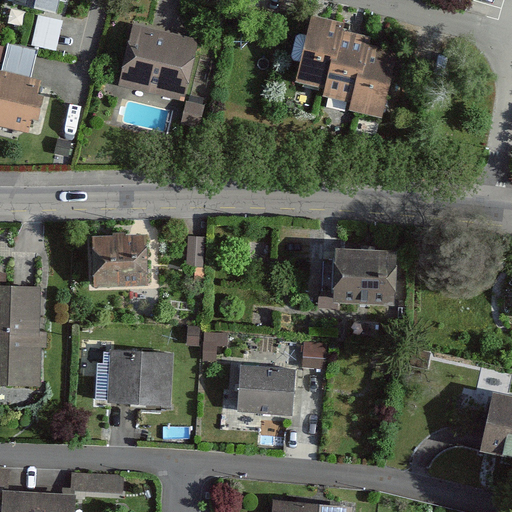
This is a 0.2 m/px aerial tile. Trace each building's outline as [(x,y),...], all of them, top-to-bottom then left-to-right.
[(12,0),(12,1),(55,11),(57,0),(12,0)] [(34,41),(57,46),(64,17),(40,12),(34,41)] [(341,24),(311,17),(296,80),(326,87),(339,31),(341,24)] [(197,41),(132,25),(118,82),(183,98),(197,41)] [(368,38),(339,31),(326,87),(324,94),(353,100),(366,45),(368,38)] [(5,66),(35,72),(40,46),(10,40),(5,66)] [(395,52),(366,45),(353,100),(351,109),(380,116),(395,52)] [(39,80),(0,71),(0,124),(28,131),(39,80)] [(205,266),(206,235),(196,234),(188,234),(187,265),(205,266)] [(144,236),(93,237),(94,284),(145,283),(144,236)] [(394,252),(336,250),(334,300),(392,302),(394,252)] [(16,287),(0,286),(0,383),(37,385),(39,332),(36,331),(37,288),(16,287)] [(170,354),(110,352),(108,402),(168,404),(170,354)] [(293,369),(241,367),(239,410),(291,413),(293,369)] [(511,397),(495,393),(485,438),(482,449),(511,455),(511,397)] [(123,475),(73,474),(73,489),(123,491),(123,475)] [(37,511),(39,492),(4,491),(3,511),(37,511)] [(71,511),(72,493),(39,492),(37,511),(71,511)] [(349,511),(350,506),(273,502),(272,511),(349,511)]
